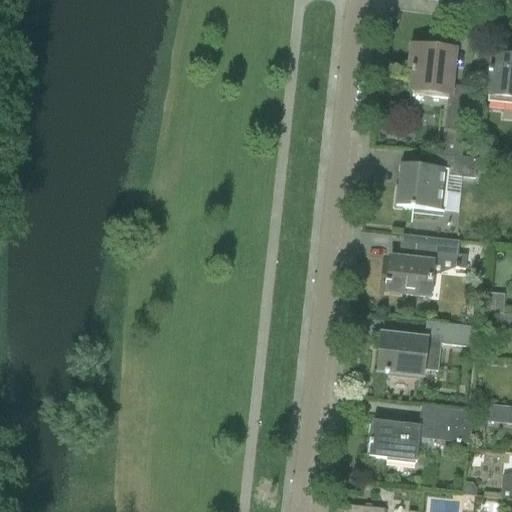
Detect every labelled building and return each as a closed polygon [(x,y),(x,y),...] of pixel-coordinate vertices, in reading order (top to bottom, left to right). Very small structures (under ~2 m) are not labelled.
[(429,98),(448,100),(453,53),(413,48),(410,75),(412,75),(410,92),(429,95),(429,98)] [(489,75),(487,97),(504,99),(503,105),(511,106),(511,60),(491,58),(490,71),(488,71),(487,75),(489,75)] [(447,105),(441,157),(458,159),(465,101),(463,101),(463,107),(447,105)] [(458,159),(441,157),(417,154),(417,156),(430,157),(429,170),(400,166),(397,188),(395,187),(392,210),(401,212),(401,209),(442,214),(447,177),(474,181),(476,161),(458,159)] [(384,282),(384,285),(386,285),(385,295),(405,297),(430,300),(434,262),(432,262),(432,259),(456,262),(455,270),(464,271),(465,258),(457,257),(458,244),(420,240),(400,237),(397,261),(389,260),(387,282),(384,282)] [(473,262),(472,273),(482,275),(483,263),(473,262)] [(382,338),(378,374),(385,374),(384,376),(388,377),(389,375),(423,379),(424,374),(437,375),(440,346),(477,350),(480,330),(451,327),(425,324),(423,338),(413,337),(412,341),(382,338)] [(367,458),(367,459),(387,461),(415,465),(418,439),(455,443),(455,445),(459,446),(459,444),(466,445),(466,447),(467,447),(471,414),(420,409),(418,425),(405,424),(405,427),(391,426),(371,423),(368,447),(370,447),(369,458),(367,458)] [(501,485),(499,501),(511,502),(511,476),(501,478),(501,485)] [(464,485),(462,497),(475,498),(475,491),(471,486),(464,485)]
